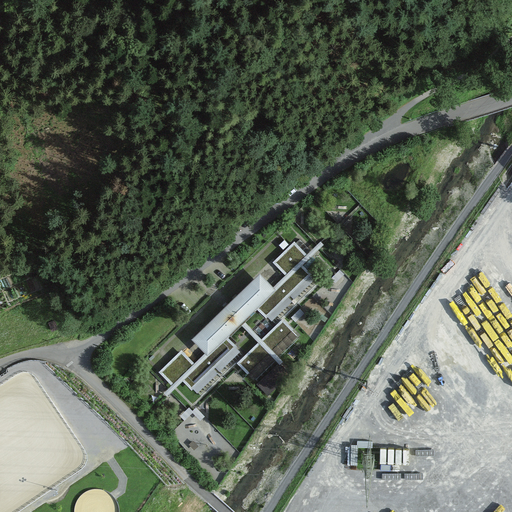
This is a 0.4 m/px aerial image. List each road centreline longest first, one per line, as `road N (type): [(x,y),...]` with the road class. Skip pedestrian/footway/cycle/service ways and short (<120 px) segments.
road 1 (residential): [(511,96),(358,148),(98,340),(66,355)]
road 2 (track): [(511,150),(261,511)]
road 3 (residential): [(66,355),(225,511)]
